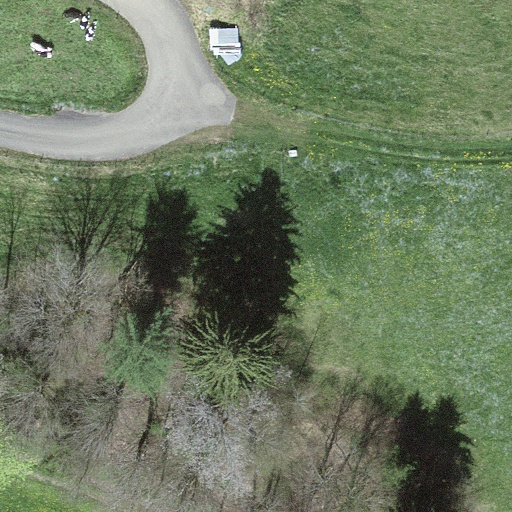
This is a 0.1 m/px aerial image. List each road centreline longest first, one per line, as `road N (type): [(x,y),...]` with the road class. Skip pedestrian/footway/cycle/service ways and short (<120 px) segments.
road 1 (track): [(0,128),(90,139),(143,129),(159,117),(172,57),(168,36),(141,0)]
road 2 (track): [(0,459),(141,511)]
